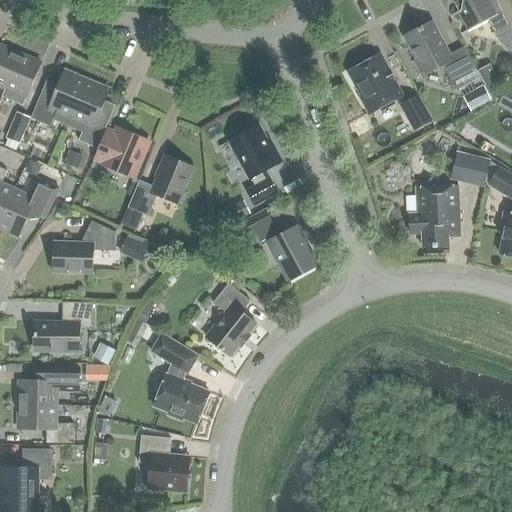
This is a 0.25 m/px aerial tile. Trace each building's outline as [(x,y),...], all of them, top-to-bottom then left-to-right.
[(494,0),(451,0),(468,31),(487,21),(497,38),(511,31),(494,0)] [(449,55),(431,22),(404,37),(416,61),(414,62),(421,76),(442,66),(455,90),(479,77),(463,47),(449,55)] [(511,55),(511,54),(511,32),(511,31),(497,38),(497,40),(511,55)] [(0,87),(4,89),(19,54),(0,46),(0,87)] [(19,54),(4,89),(1,96),(23,105),(41,64),(19,54)] [(360,98),(369,114),(402,96),(379,55),(348,72),(362,97),(360,98)] [(489,64),(477,71),(488,92),(500,86),(489,64)] [(52,97),(41,93),(30,119),(50,127),(53,119),(67,125),(85,82),(63,73),(52,97)] [(108,92),(85,82),(67,125),(82,131),(78,141),(96,149),(108,121),(98,117),(108,92)] [(490,102),(482,87),(473,92),(481,107),(490,102)] [(511,102),(511,94),(505,91),(497,105),(508,111),(511,102)] [(432,121),(418,95),(399,105),(413,131),(432,121)] [(6,138),(19,144),(29,118),(17,113),(6,138)] [(250,179),(255,187),(246,192),(254,205),(277,192),(269,179),(265,181),(261,173),(280,162),(271,146),(269,147),(257,126),(229,141),(250,179)] [(146,140),(120,129),(116,138),(105,134),(96,156),(107,161),(104,166),(130,177),(146,140)] [(457,153),(451,176),(483,184),(489,160),(457,153)] [(157,171),(159,172),(152,187),(139,181),(127,208),(148,216),(157,195),(178,204),(193,168),(164,156),(157,171)] [(0,185),(7,171),(0,168),(0,218),(13,192),(0,185)] [(511,199),(511,175),(499,168),(488,185),(511,199)] [(26,198),(13,192),(0,218),(0,226),(19,236),(26,221),(44,219),(58,189),(36,178),(26,198)] [(459,236),(457,186),(416,188),(416,196),(408,196),(409,234),(421,234),(422,248),(448,247),(447,237),(459,236)] [(219,231),(240,219),(240,218),(247,214),(241,204),(234,208),(232,206),(211,217),(219,231)] [(499,232),(502,233),(499,254),(511,256),(511,214),(503,213),(499,232)] [(317,266),(296,226),(279,235),(269,216),(241,231),(252,251),(268,242),(289,281),(317,266)] [(91,221),(81,243),(54,242),(53,272),(92,274),(93,250),(115,251),(115,232),(91,221)] [(229,356),(255,323),(241,312),(250,301),(228,283),(212,302),(225,312),(206,337),(229,356)] [(61,322),(35,322),(34,352),(78,353),(79,329),(91,329),(92,303),(62,302),(61,322)] [(145,323),(148,318),(140,312),(136,318),(145,323)] [(161,334),(151,351),(171,363),(166,375),(153,407),(168,413),(167,415),(181,421),(182,418),(196,424),(209,392),(182,381),(186,373),(187,373),(197,356),(161,334)] [(19,396),(19,405),(57,406),(57,388),(78,388),(79,368),(33,367),(32,381),(18,381),(17,396),(19,396)] [(46,430),(45,444),(73,444),(74,424),(56,424),(57,406),(19,405),(19,415),(17,415),(17,429),(46,430)] [(96,419),(94,433),(105,435),(107,421),(96,419)] [(147,489),(185,493),(189,457),(169,455),(170,439),(140,436),(138,463),(149,464),(147,489)] [(0,511),(35,511),(36,479),(51,480),(51,451),(22,450),(22,468),(0,468),(0,511)]
